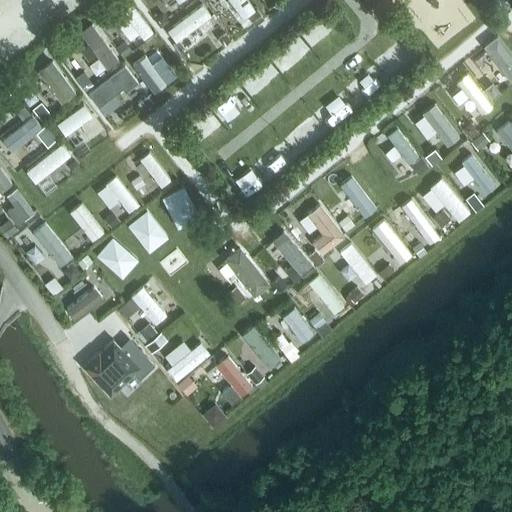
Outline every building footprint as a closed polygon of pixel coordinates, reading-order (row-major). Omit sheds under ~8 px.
[(175,32),(214,11),(208,0),(202,0),(168,18),(175,32)] [(205,19),(224,42),(236,33),(217,10),(205,19)] [(97,14),(83,23),(91,37),(83,42),(98,67),(120,54),(97,14)] [(486,37),(511,74),(511,41),(502,27),(486,37)] [(155,86),(170,74),(145,40),(130,52),(155,86)] [(108,107),(143,78),(126,57),(90,86),(108,107)] [(457,74),(483,108),(495,99),(469,65),(457,74)] [(0,82),(0,98),(5,95),(20,116),(31,109),(9,77),(0,82)] [(436,95),(423,106),(450,138),(463,127),(436,95)] [(38,125),(50,138),(58,130),(34,106),(3,135),(14,147),(38,125)] [(188,119),(198,136),(220,123),(211,106),(188,119)] [(306,144),(326,127),(312,110),(292,127),(306,144)] [(511,142),(511,111),(497,121),(511,142)] [(403,120),(381,131),(397,163),(419,152),(403,120)] [(63,135),(26,164),(37,176),(73,148),(63,135)] [(161,181),(173,173),(153,143),(141,151),(161,181)] [(474,146),(463,154),(486,187),(497,180),(474,146)] [(0,183),(1,185),(14,175),(0,155),(0,183)] [(108,175),(127,206),(139,199),(121,167),(108,175)] [(444,170),(430,181),(459,215),(473,204),(444,170)] [(360,203),(373,195),(358,173),(345,181),(360,203)] [(186,179),(162,191),(178,222),(202,210),(186,179)] [(3,190),(20,217),(36,207),(19,180),(3,190)] [(428,238),(441,229),(413,190),(401,198),(428,238)] [(92,235),(106,226),(85,194),(71,203),(92,235)] [(309,206),(323,227),(313,234),(323,247),(347,231),(323,196),(309,206)] [(150,246),(171,230),(149,203),(128,219),(150,246)] [(372,222),(401,257),(414,246),(385,211),(372,222)] [(51,267),(75,251),(48,213),(24,229),(51,267)] [(294,257),(290,261),(300,272),(317,258),(286,222),(273,233),(294,257)] [(115,229),(97,248),(123,272),(141,253),(115,229)] [(351,235),(339,246),(367,276),(379,265),(351,235)] [(243,239),(220,257),(251,294),(273,275),(243,239)] [(335,307),(346,297),(320,266),(308,276),(335,307)] [(47,278),(54,288),(65,281),(58,270),(47,278)] [(67,299),(75,312),(107,292),(99,280),(67,299)] [(134,291),(154,313),(164,304),(145,282),(134,291)] [(303,335),(316,325),(296,300),(283,310),(303,335)] [(242,327),(270,361),(283,350),(256,316),(242,327)] [(213,347),(202,333),(192,341),(185,333),(166,348),(173,358),(167,362),(176,375),(213,347)] [(99,351),(83,366),(104,388),(112,380),(116,384),(123,376),(116,368),(123,361),(107,344),(99,351)] [(218,356),(234,375),(224,383),(234,396),(256,378),(230,346),(218,356)] [(179,375),(190,388),(200,379),(189,367),(179,375)] [(218,396),(204,407),(214,420),(228,409),(218,396)] [(38,501),(55,493),(45,473),(29,482),(38,501)]
